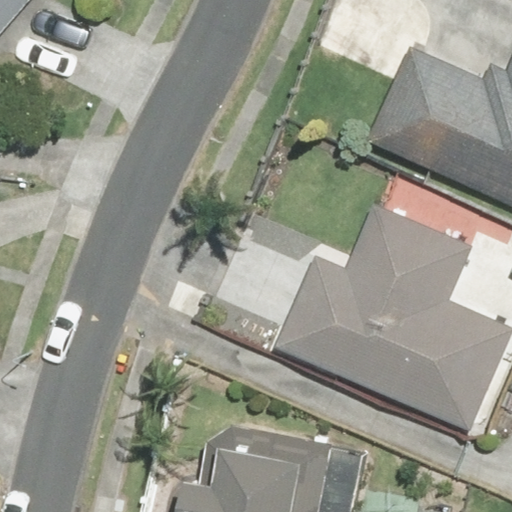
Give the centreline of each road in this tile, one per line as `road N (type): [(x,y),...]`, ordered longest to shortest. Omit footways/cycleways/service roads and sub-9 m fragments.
road 1 (residential): [(43,511),(59,438),(131,224),(231,0)]
road 2 (unknown): [(131,224),(0,198)]
